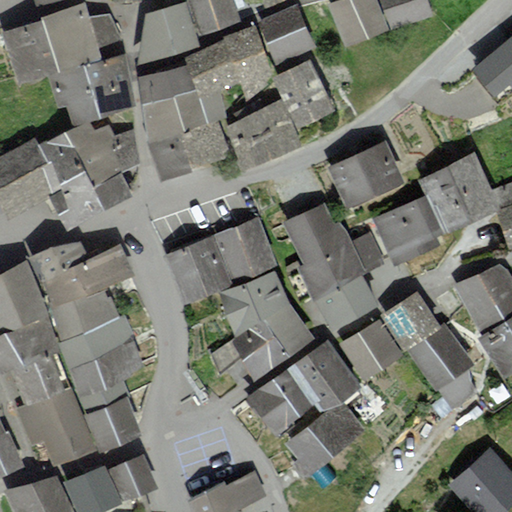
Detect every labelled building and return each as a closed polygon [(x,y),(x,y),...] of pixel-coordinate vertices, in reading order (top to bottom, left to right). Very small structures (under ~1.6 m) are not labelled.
[(149,13),(141,62),(202,42),(199,36),(242,20),(233,0),(187,0),(188,1),(149,13)] [(263,0),(266,8),(286,0),(263,0)] [(341,0),(332,4),(350,47),(393,30),(380,0),(341,0)] [(431,0),(384,0),(395,28),(436,14),(431,0)] [(0,218),(8,215),(11,221),(55,196),(72,226),(136,196),(125,173),(140,164),(133,131),(115,136),(111,127),(97,131),(92,121),(135,106),(126,54),(120,56),(115,43),(119,41),(107,13),(90,17),(86,3),(2,31),(21,85),(48,76),(59,109),(71,106),(77,127),(43,144),(39,138),(0,160),(0,218)] [(147,141),(164,181),(238,155),(244,171),(306,147),(300,127),(343,108),(314,58),(277,77),(286,97),(231,124),(223,91),(243,83),(249,101),(278,68),(320,48),(301,5),(226,36),(186,57),(188,64),(137,77),(147,141)] [(511,40),(479,68),(482,71),(477,75),(490,92),(510,76),(511,78),(511,40)] [(390,141),(331,167),(348,208),(407,182),(390,141)] [(511,182),(498,189),(481,152),(424,178),(431,194),(374,221),(396,268),(444,246),(440,237),(499,210),(511,238),(511,182)] [(328,202),(287,224),(308,263),(302,266),(337,330),(385,304),(368,274),(387,264),(370,233),(357,241),(346,221),(340,224),(328,202)] [(259,379),(319,337),(293,304),(278,268),(260,218),(165,254),(187,305),(223,290),(239,337),(259,379)] [(17,411),(33,449),(46,443),(56,465),(103,447),(105,451),(144,435),(124,383),(148,369),(124,316),(117,318),(106,288),(137,275),(122,244),(91,257),(82,239),(0,274),(0,327),(6,325),(20,329),(0,338),(0,369),(3,376),(15,372),(30,405),(17,411)] [(511,270),(507,263),(457,285),(486,335),(482,337),(494,356),(500,352),(511,372),(511,270)] [(331,342),(253,396),(282,435),(320,403),(327,412),(290,443),(302,458),(294,465),(309,480),(369,433),(345,405),(412,355),(456,410),(481,392),(469,374),(480,366),(425,293),(385,315),(387,319),(336,349),(331,342)] [(235,341),(210,356),(221,374),(246,360),(235,341)] [(0,478),(26,467),(0,418),(0,478)] [(511,511),(511,467),(495,449),(454,486),(477,511),(511,511)] [(60,476),(6,494),(14,511),(101,511),(134,499),(153,491),(159,488),(144,456),(113,470),(110,464),(64,485),(60,476)] [(225,482),(189,504),(193,511),(241,511),(268,497),(255,472),(230,485),(225,482)] [(161,511),(153,491),(134,499),(138,511),(161,511)]
